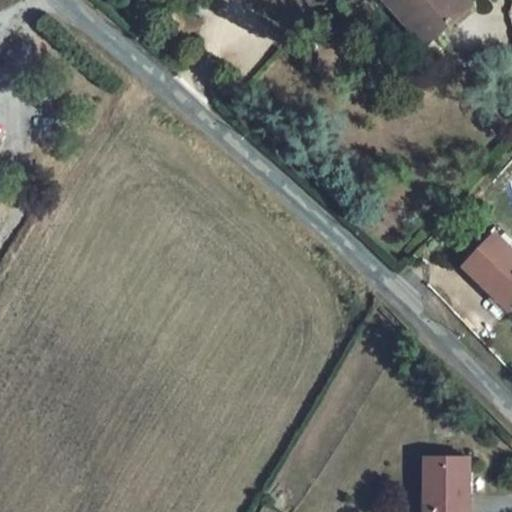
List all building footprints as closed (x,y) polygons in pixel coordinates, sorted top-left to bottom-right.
[(451,38),(487,10),(479,0),(401,0),(410,11),(422,2),(451,38)] [(422,2),(410,11),(439,48),(451,38),(422,2)] [(511,277),(510,280),(511,282),(511,238),(497,256),(511,268),(511,277)] [(511,277),(511,268),(497,256),(490,263),(510,280),(511,277)] [(423,459),(426,511),(466,511),(464,457),(423,459)]
